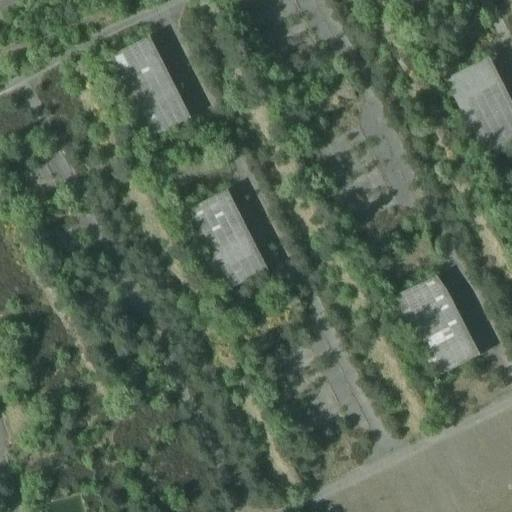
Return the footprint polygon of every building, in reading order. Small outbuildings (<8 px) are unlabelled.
[(0,0),(0,18),(35,0),(0,0)] [(104,59),(144,139),(190,116),(150,37),(140,41),(104,59)] [(443,80),(484,161),(511,146),(511,94),(493,55),(443,80)] [(180,211),(221,292),(267,269),(226,189),(180,211)] [(395,305),(434,383),(478,360),(439,283),(395,305)]
